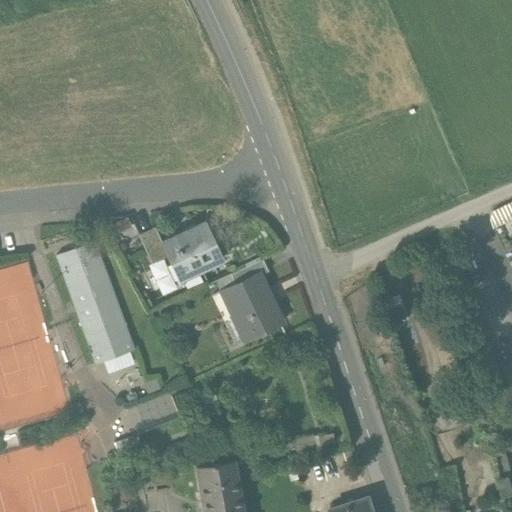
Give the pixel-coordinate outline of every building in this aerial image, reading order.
[(162,245),(179,282),(222,262),(205,225),(162,245)] [(56,258),(95,365),(132,351),(93,245),(56,258)] [(222,293),(245,341),(280,324),(258,277),(222,293)] [(133,424),(162,416),(157,398),(128,406),(133,424)] [(241,511),(232,462),(196,469),(202,511),(241,511)] [(511,489),(507,470),(495,473),(502,500),(511,497),(511,489)] [(331,511),(330,511),(373,511),(369,500),(331,511)]
